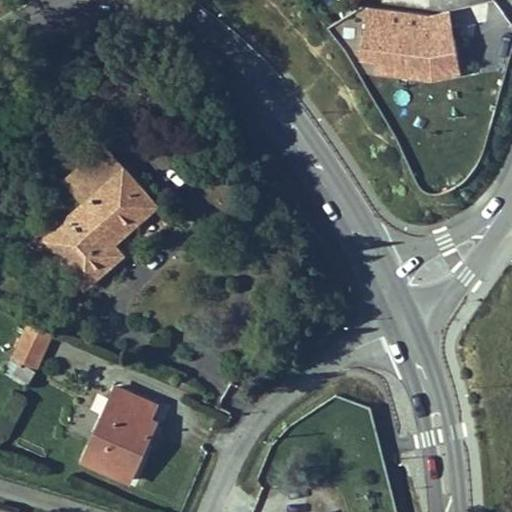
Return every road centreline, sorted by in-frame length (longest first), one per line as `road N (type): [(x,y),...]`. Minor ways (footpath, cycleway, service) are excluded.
road 1 (secondary): [(166,0),(210,30),(264,95),(386,292)]
road 2 (unclassified): [(206,511),(244,423),(358,347),(403,330)]
road 3 (secondary): [(403,330),(440,437),(450,511)]
road 4 (tertiary): [(386,292),(453,259),(496,216),(511,180)]
